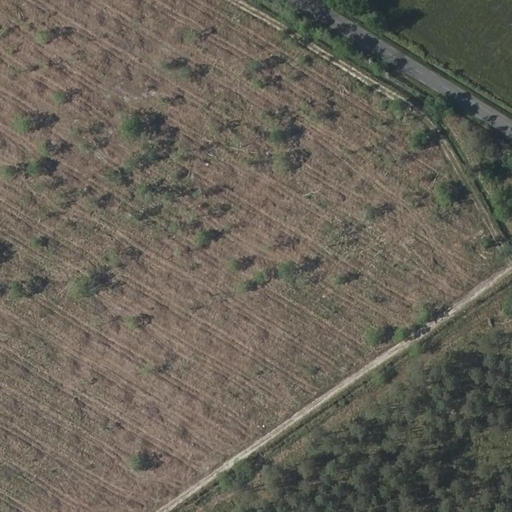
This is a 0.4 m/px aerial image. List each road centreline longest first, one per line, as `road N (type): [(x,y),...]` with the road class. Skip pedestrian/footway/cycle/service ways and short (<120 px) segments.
road 1 (track): [(167,511),(511,274)]
road 2 (secondary): [(298,0),(511,131)]
